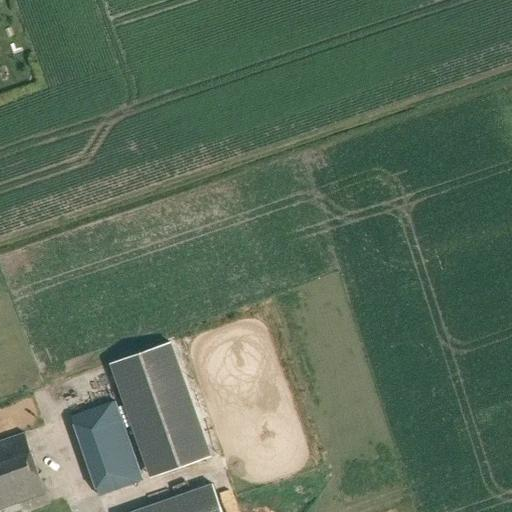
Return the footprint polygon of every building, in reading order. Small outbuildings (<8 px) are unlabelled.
[(178,342),(113,359),(127,410),(140,407),(141,410),(160,406),(169,440),(166,441),(162,427),(146,431),(157,472),(200,460),(197,449),(206,446),(178,342)] [(72,415),(97,493),(143,478),(117,400),(72,415)] [(0,511),(46,496),(26,436),(0,444),(0,511)] [(310,502),(342,490),(339,482),(307,493),(310,502)] [(220,511),(210,483),(123,511),(220,511)]
